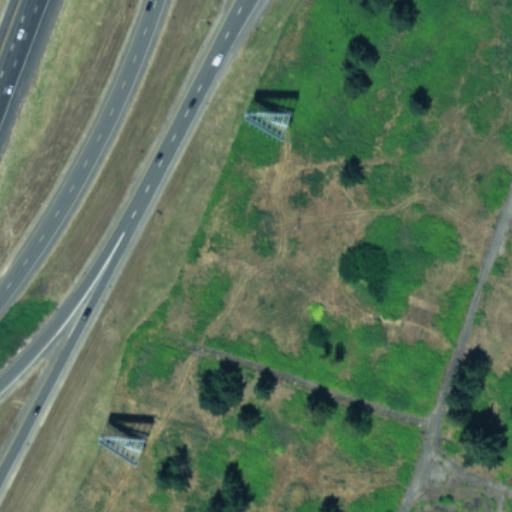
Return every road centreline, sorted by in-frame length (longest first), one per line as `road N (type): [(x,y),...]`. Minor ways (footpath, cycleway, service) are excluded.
road 1 (motorway): [(0,469),(151,173)]
road 2 (motorway): [(0,290),(94,137),(152,0)]
road 3 (trunk): [(0,381),(58,319),(151,173)]
road 4 (trunk): [(151,173),(243,0)]
